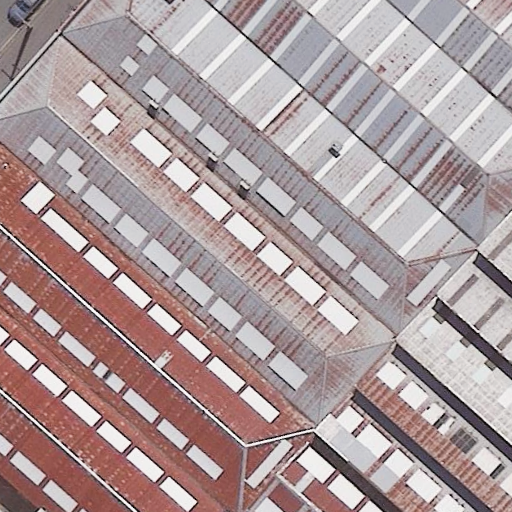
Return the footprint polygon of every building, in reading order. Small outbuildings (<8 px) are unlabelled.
[(450,287),(511,219),(511,0),(105,0),(3,114),(8,118),(337,413),(450,287)] [(247,511),(326,425),(337,413),(8,118),(0,126),(0,469),(48,511),(247,511)] [(511,219),(450,287),(511,342),(511,219)] [(511,511),(511,342),(450,287),(337,413),(326,425),(419,511),(511,511)] [(419,511),(326,425),(247,511),(419,511)]
